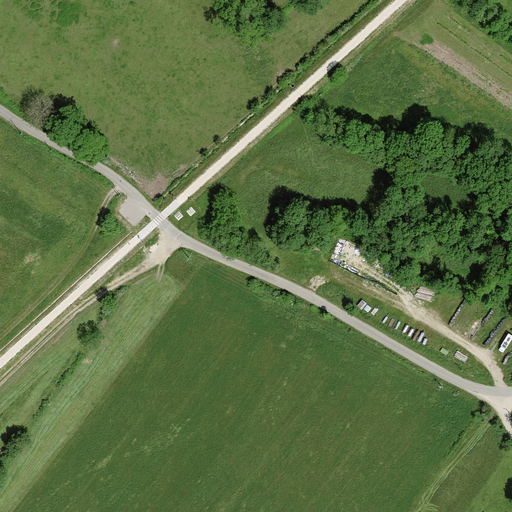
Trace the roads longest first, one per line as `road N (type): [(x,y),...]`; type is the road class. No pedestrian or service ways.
road 1 (unclassified): [(511,389),(483,394),(362,320),(202,245),(111,174),(0,106)]
road 2 (track): [(177,228),(157,255),(0,388)]
